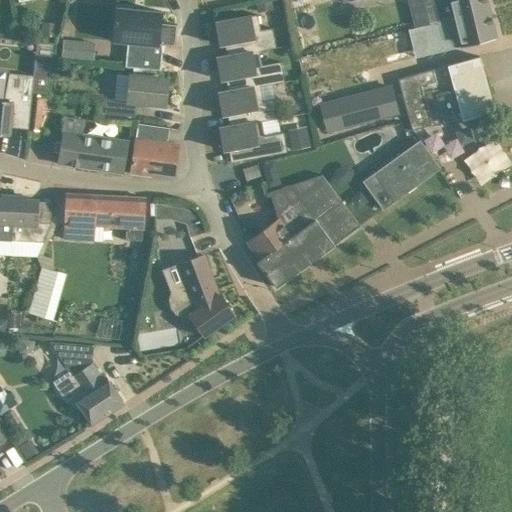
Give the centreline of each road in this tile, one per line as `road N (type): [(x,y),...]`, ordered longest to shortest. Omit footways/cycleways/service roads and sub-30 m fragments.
road 1 (tertiary): [(303,334),(221,370),(47,479)]
road 2 (residential): [(0,163),(93,181),(204,183)]
road 3 (residential): [(204,183),(186,0)]
road 4 (tertiary): [(379,511),(377,373)]
